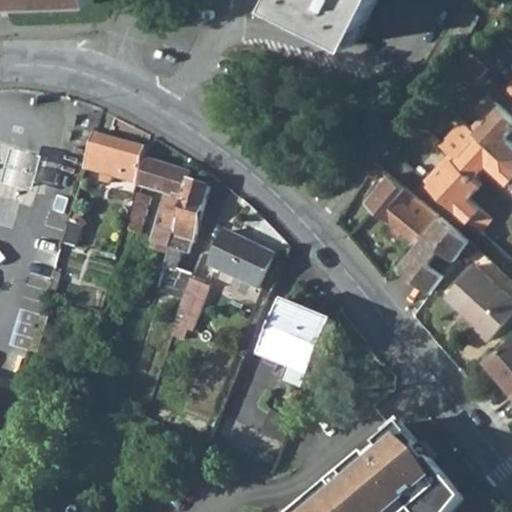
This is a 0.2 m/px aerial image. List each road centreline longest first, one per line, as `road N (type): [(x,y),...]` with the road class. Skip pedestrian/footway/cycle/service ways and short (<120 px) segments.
road 1 (tertiary): [(161,110),(316,234),(511,471)]
road 2 (unknown): [(437,380),(235,511)]
road 3 (residential): [(233,26),(363,62),(401,39),(431,0)]
